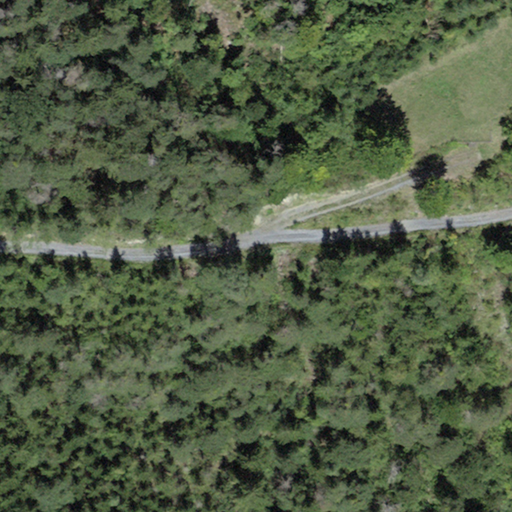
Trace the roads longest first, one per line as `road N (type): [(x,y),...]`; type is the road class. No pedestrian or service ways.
road 1 (track): [(511,209),(192,249),(0,248)]
road 2 (track): [(472,150),(296,215),(261,239)]
